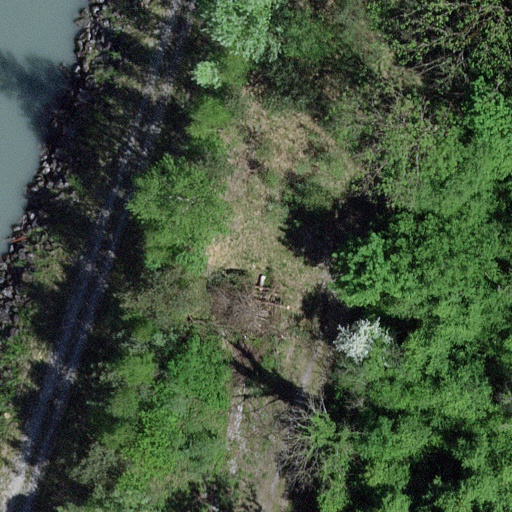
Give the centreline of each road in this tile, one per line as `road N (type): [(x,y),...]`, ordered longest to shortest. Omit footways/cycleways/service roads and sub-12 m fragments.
road 1 (track): [(203,0),(34,511)]
road 2 (track): [(295,511),(460,0)]
